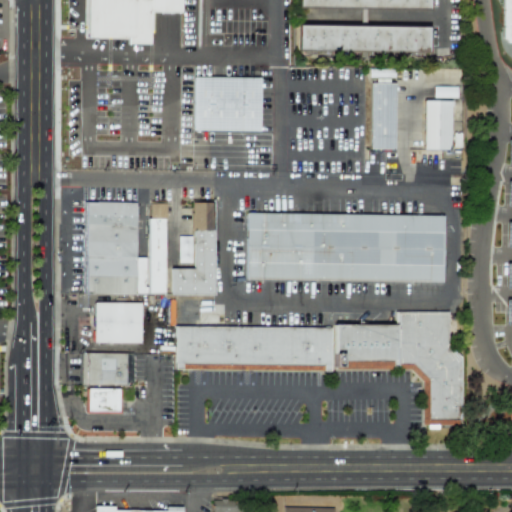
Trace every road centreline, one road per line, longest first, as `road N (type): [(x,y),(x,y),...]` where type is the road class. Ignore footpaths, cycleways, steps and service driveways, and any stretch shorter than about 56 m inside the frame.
road 1 (secondary): [(47,472),(511,468)]
road 2 (residential): [(47,177),(477,189)]
road 3 (secondary): [(47,472),(47,177)]
road 4 (secondary): [(27,0),(27,178)]
road 5 (secondary): [(47,177),(47,0)]
road 6 (secondary): [(27,178),(28,325)]
